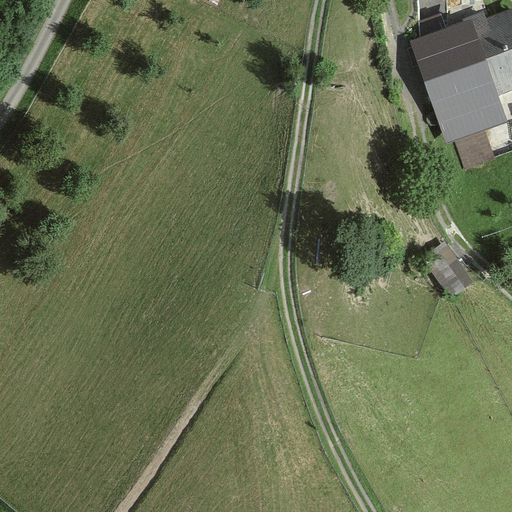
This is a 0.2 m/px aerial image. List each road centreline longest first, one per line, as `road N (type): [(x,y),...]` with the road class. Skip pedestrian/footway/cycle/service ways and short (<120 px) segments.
road 1 (track): [(319,0),(284,230),(288,296),(303,368),(375,511)]
road 2 (track): [(385,0),(445,220),(511,291)]
road 3 (track): [(63,0),(0,115)]
